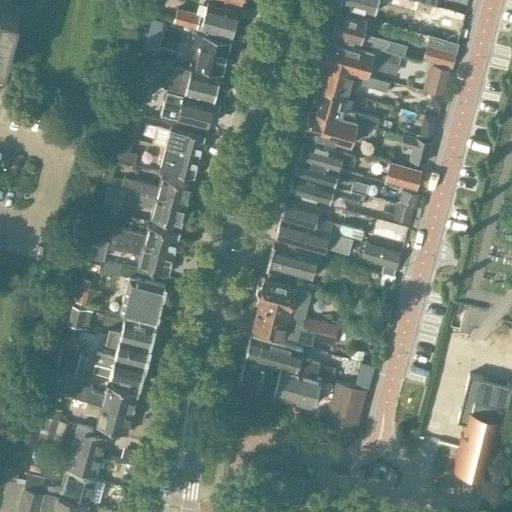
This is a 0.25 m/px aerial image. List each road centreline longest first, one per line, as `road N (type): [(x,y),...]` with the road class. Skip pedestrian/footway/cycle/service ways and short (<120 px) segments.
road 1 (tertiary): [(173,511),(194,373),(293,0)]
road 2 (residential): [(377,426),(490,0)]
